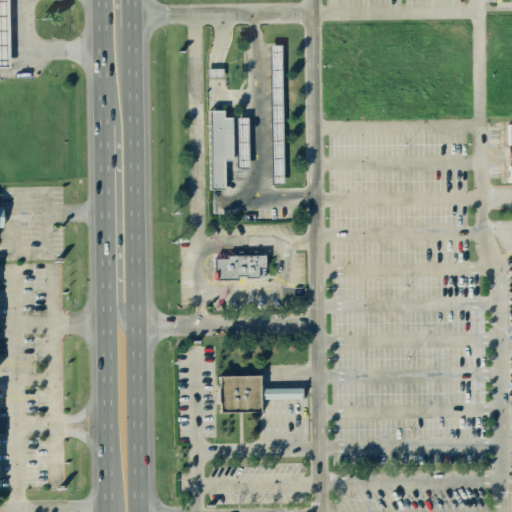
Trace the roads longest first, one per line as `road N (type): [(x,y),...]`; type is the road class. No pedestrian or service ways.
road 1 (primary): [(100,0),(106,511)]
road 2 (primary): [(135,511),(130,25)]
road 3 (primary): [(100,85),(118,121),(120,308),(134,325)]
